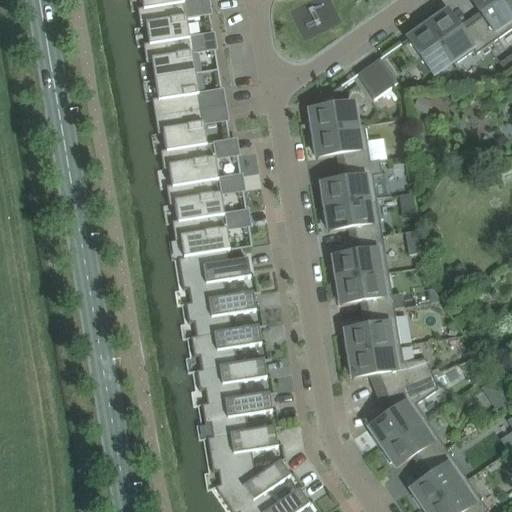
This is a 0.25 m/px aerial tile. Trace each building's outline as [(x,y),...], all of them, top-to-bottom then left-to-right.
[(184,5),(182,0),(141,0),(143,11),(138,12),(184,5)] [(340,22),(329,0),(328,0),(297,16),(308,38),(340,22)] [(488,48),(511,31),(511,18),(499,0),(468,0),(482,19),(472,26),(488,48)] [(511,0),(499,0),(511,18),(511,0)] [(189,41),(184,5),(138,12),(141,29),(146,29),(149,46),(144,47),(144,48),(189,41)] [(476,56),(488,48),(472,26),(462,34),(448,14),(441,18),(439,15),(427,24),(429,26),(427,28),(455,67),(474,53),(476,56)] [(454,67),(455,67),(427,28),(426,29),(424,26),(412,35),(414,37),(407,42),(409,44),(403,49),(415,67),(422,62),(432,77),(452,64),(454,67)] [(195,76),(189,41),(144,48),(147,65),(152,64),(155,82),(195,76)] [(511,68),(506,60),(499,65),(506,75),(511,70),(511,68)] [(380,61),(368,69),(386,94),(397,86),(380,61)] [(368,69),(357,77),(374,102),(386,94),(368,69)] [(195,76),(155,82),(158,101),(153,102),(155,119),(201,112),(195,76)] [(402,82),(397,85),(404,93),(408,90),(402,82)] [(337,108),(335,94),(335,93),(321,102),(322,110),(310,112),(311,120),(308,120),(310,135),(313,134),(314,136),(365,128),(365,127),(357,129),(353,105),(337,108)] [(419,98),(414,110),(427,116),(432,104),(419,98)] [(207,147),(201,112),(155,119),(158,136),(164,135),(166,153),(161,154),(161,155),(207,147)] [(342,157),(344,169),(380,163),(370,164),(365,128),(314,136),(314,138),(311,139),(313,154),(316,153),(318,161),(342,157)] [(209,161),(207,148),(207,147),(161,155),(164,171),(169,171),(172,188),(167,189),(167,190),(218,182),(215,161),(209,161)] [(326,210),(377,202),(373,179),(382,177),(380,163),(344,169),(346,182),(322,186),(323,193),(320,194),(322,208),(325,208),(326,210)] [(221,196),(219,196),(214,197),(212,184),(218,183),(218,182),(167,190),(170,207),(175,206),(178,224),(173,225),(173,226),(224,217),(221,196)] [(411,196),(399,198),(400,205),(412,203),(411,196)] [(356,243),(383,238),(377,202),(326,210),(326,212),(323,212),(325,227),(328,227),(329,234),(354,230),(356,243)] [(224,217),(173,226),(175,243),(181,242),(184,260),(230,253),(226,232),(220,233),(218,219),(224,218),(224,217)] [(418,233),(406,235),(407,242),(420,240),(418,233)] [(337,283),(388,275),(383,238),(356,243),(358,255),(334,259),(335,266),(332,267),(334,282),(337,281),(337,283)] [(230,253),(184,260),(178,261),(183,292),(189,292),(191,305),(186,306),(186,307),(253,296),(253,295),(226,300),(224,284),(250,280),(248,262),(229,265),(227,254),(230,253)] [(461,264),(446,275),(460,294),(475,282),(461,264)] [(394,312),(388,275),(337,283),(338,285),(335,286),(337,300),(340,300),(341,308),(366,304),(368,316),(394,312)] [(431,292),(428,293),(430,306),(440,304),(431,292)] [(197,339),(232,333),(229,318),(256,313),(253,296),(186,307),(189,326),(194,325),(197,339)] [(370,329),(364,329),(345,332),(347,340),(344,340),(346,355),(349,355),(349,357),(400,349),(394,312),(368,316),(370,329)] [(473,327),(463,334),(469,342),(478,335),(473,327)] [(258,329),(232,333),(197,339),(191,340),(194,360),(200,359),(202,373),(197,373),(197,374),(264,363),(237,367),(235,351),(261,347),(258,329)] [(403,365),(400,349),(349,357),(350,359),(347,359),(349,374),(352,374),(353,381),(378,377),(386,395),(432,377),(426,361),(403,365)] [(511,369),(506,361),(493,370),(503,385),(511,378),(511,369)] [(267,381),(264,363),(197,374),(200,393),(205,392),(207,406),(202,407),(269,397),(269,396),(243,400),(240,385),(267,381)] [(487,371),(477,377),(481,383),(491,377),(487,371)] [(393,413),(385,419),(369,430),(373,436),(371,438),(379,450),(382,448),(383,450),(426,421),(416,407),(439,392),(432,377),(386,395),(393,413)] [(272,414),(269,397),(202,407),(205,427),(211,426),(213,440),(207,441),(208,441),(275,430),(248,434),(246,418),(272,414)] [(503,397),(491,405),(498,415),(510,408),(503,397)] [(446,452),(426,421),(383,450),(384,452),(381,453),(390,466),(392,464),(397,470),(417,456),(424,467),(446,452)] [(278,450),(275,430),(208,441),(213,475),(218,474),(220,487),(215,490),(255,475),(251,454),(278,450)] [(425,511),(467,482),(446,452),(424,467),(431,477),(411,491),(415,497),(413,499),(421,511),(423,510),(425,511)] [(258,479),(255,475),(215,490),(230,511),(270,511),(299,492),(277,507),(268,494),(290,479),(290,478),(280,464),(258,479)] [(487,511),(467,482),(425,511),(487,511)] [(302,511),(309,507),(299,492),(270,511),(302,511)]
